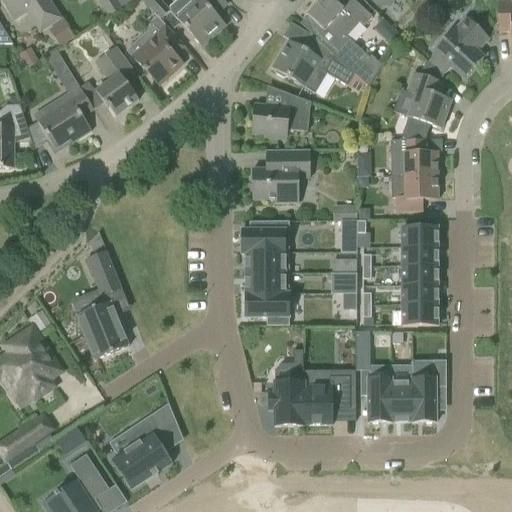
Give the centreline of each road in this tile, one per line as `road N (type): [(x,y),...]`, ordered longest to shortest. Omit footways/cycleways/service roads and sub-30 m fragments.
road 1 (residential): [(247,444),(427,453),(452,434),(467,158),(475,121),(511,83)]
road 2 (residential): [(214,81),(215,323)]
road 3 (residential): [(96,163),(146,137),(214,81)]
road 4 (residential): [(446,511),(322,505),(310,511)]
road 5 (residential): [(247,444),(141,511)]
road 6 (residential): [(215,323),(108,388)]
road 7 (residential): [(215,323),(247,444)]
